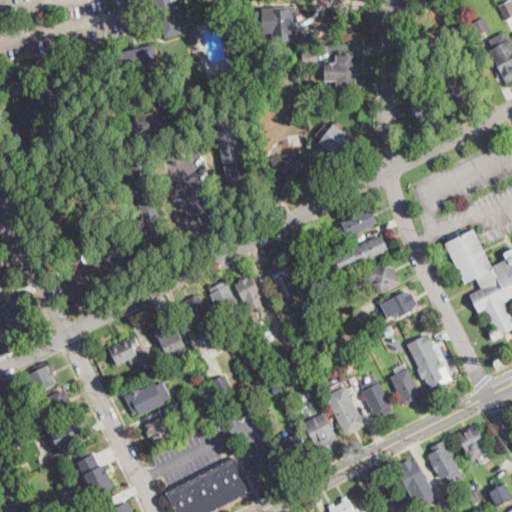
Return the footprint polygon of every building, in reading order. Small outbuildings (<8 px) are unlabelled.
[(180,0),(175,1),(178,11),(183,10),(185,20),(180,21),(183,35),(166,39),(157,0),(154,1),(152,0),(180,0)] [(511,17),(506,20),(503,13),(499,6),(503,4),(510,0),(511,0),(511,17)] [(295,6),(294,42),(273,42),(273,33),(266,33),(266,16),(273,16),(273,6),(295,6)] [(478,36),(472,23),(485,16),(492,30),(478,36)] [(489,47),(506,81),(511,78),(511,38),(511,37),(508,39),(504,31),(489,38),(493,46),(489,47)] [(152,64),(153,69),(133,73),(132,67),(114,71),(115,77),(94,82),(93,77),(82,80),(79,62),(156,45),(159,62),(152,64)] [(319,63),(306,65),(303,49),(316,47),(319,63)] [(352,51),(352,55),(363,55),(362,75),(358,75),(358,87),(338,87),(338,81),(326,81),(326,62),(337,62),(337,54),(348,54),(348,51),(352,51)] [(70,78),(53,101),(58,104),(42,125),(38,122),(21,144),(6,133),(15,122),(16,120),(26,107),(25,104),(25,99),(25,98),(27,96),(28,96),(30,94),(36,95),(49,77),(50,76),(56,68),(70,78)] [(224,70),(225,74),(230,73),(231,81),(212,85),(211,78),(220,76),(219,71),(224,70)] [(451,108),(440,86),(460,76),(471,98),(451,108)] [(438,110),(419,120),(409,99),(428,89),(438,110)] [(193,102),(195,109),(200,107),(204,125),(138,140),(134,123),(138,122),(137,117),(158,112),(158,116),(172,113),(171,107),(193,102)] [(233,116),(234,121),(239,120),(243,141),(239,142),(244,165),(249,164),(253,185),(247,186),(249,193),(232,197),(216,120),(233,116)] [(339,169),(326,158),(332,152),(320,142),(336,123),(360,142),(339,169)] [(291,176),(277,178),(273,158),(303,152),(306,171),(291,174),(291,176)] [(149,158),(166,235),(146,240),(145,232),(141,233),(137,214),(141,213),(136,189),(131,190),(126,169),(132,168),(130,162),(149,158)] [(365,230),(351,237),(349,233),(340,237),(336,229),(344,225),(342,221),(370,207),(374,215),(375,217),(378,223),(373,225),(365,230)] [(487,252),(494,266),(502,262),(509,259),(506,253),(511,250),(511,297),(510,298),(511,300),(506,302),(511,314),(511,329),(505,333),(503,334),(504,336),(502,337),(494,341),(489,330),(495,327),(487,311),(481,315),(476,305),(473,299),(470,294),(482,288),(481,285),(479,282),(477,278),(466,284),(445,243),(475,229),(479,238),(485,250),(487,252)] [(390,250),(362,265),(360,260),(356,261),(352,253),(355,251),(354,249),(382,234),(385,241),(387,243),(390,250)] [(280,258),(282,261),(286,259),(295,275),(291,277),(300,293),(288,300),(269,268),(274,265),(273,262),(280,258)] [(402,282),(380,294),(374,283),(370,286),(363,273),(390,258),(396,269),(397,271),(402,282)] [(253,276),(262,293),(245,302),(236,285),(241,282),(239,279),(245,276),(246,279),(253,276)] [(225,281),(227,286),(229,285),(241,309),(234,313),(233,314),(222,319),(211,294),(213,293),(211,288),(225,281)] [(407,309),(409,313),(404,316),(402,317),(400,313),(394,316),(391,317),(390,318),(382,303),(406,292),(410,300),(411,302),(413,306),(407,309)] [(200,294),(220,338),(213,341),(211,342),(208,335),(198,340),(192,327),(192,326),(181,303),(189,300),(191,299),(200,294)] [(29,318),(33,317),(37,326),(26,332),(25,330),(16,335),(2,307),(19,298),(29,318)] [(174,318),(186,344),(167,353),(155,327),(162,324),(161,322),(167,319),(168,321),(174,318)] [(396,332),(388,336),(384,328),(391,324),(396,332)] [(436,354),(438,358),(440,357),(444,366),(447,364),(450,372),(454,380),(447,384),(444,385),(432,391),(426,379),(425,380),(419,369),(421,368),(415,357),(408,344),(414,340),(428,333),(436,354)] [(136,349),(141,359),(140,360),(132,364),(129,359),(117,364),(110,347),(119,343),(122,342),(136,336),(141,347),(140,347),(138,348),(136,349)] [(262,346),(255,349),(255,348),(254,346),(252,343),(259,339),(262,346)] [(167,365),(153,372),(148,361),(149,361),(161,355),(162,355),(167,365)] [(413,401),(406,405),(393,379),(389,372),(407,363),(422,393),(423,396),(417,399),(413,401)] [(58,384),(39,393),(38,391),(24,398),(20,389),(17,384),(18,383),(31,377),(29,373),(48,364),(58,384)] [(178,374),(168,380),(167,378),(165,374),(164,372),(175,367),(178,374)] [(308,384),(305,386),(299,373),(310,367),(311,368),(317,380),(316,380),(314,381),(308,384)] [(280,378),(273,382),(269,375),(276,371),(280,378)] [(233,391),(235,395),(227,399),(225,395),(223,396),(214,380),(227,373),(235,390),(233,391)] [(377,378),(379,383),(382,382),(383,383),(393,405),(391,406),(393,410),(387,413),(385,414),(379,417),(377,412),(374,414),(373,413),(364,393),(363,391),(364,390),(365,390),(363,385),(368,383),(377,379),(377,378)] [(165,384),(171,398),(172,400),(143,414),(141,416),(139,412),(135,414),(133,409),(132,407),(126,396),(126,395),(139,388),(140,389),(142,393),(164,382),(165,384)] [(326,393),(347,433),(366,423),(346,383),(326,393)] [(283,389),(275,393),(273,387),(280,384),(283,389)] [(211,398),(201,402),(197,394),(207,390),(211,398)] [(313,397),(305,401),(301,394),(309,390),(313,397)] [(68,391),(71,399),(72,401),(78,413),(70,417),(34,434),(33,432),(28,423),(25,416),(44,408),(41,401),(48,398),(63,391),(63,392),(64,393),(68,391)] [(249,399),(240,403),(240,402),(237,397),(246,393),(248,398),(249,399)] [(179,408),(168,414),(164,407),(176,401),(179,408)] [(327,444),(319,448),(306,422),(312,419),(319,416),(325,413),(326,412),(338,437),(339,439),(331,443),(327,444)] [(18,429),(5,436),(0,427),(0,421),(10,415),(18,429)] [(168,415),(172,423),(177,421),(182,430),(156,443),(153,437),(150,438),(147,432),(150,431),(147,426),(168,415)] [(68,444),(56,450),(55,450),(56,450),(50,454),(45,444),(44,445),(40,438),(46,435),(45,434),(71,420),(75,418),(81,431),(74,434),(77,439),(76,439),(68,444)] [(188,425),(182,428),(180,423),(186,420),(188,425)] [(488,456),(480,460),(479,458),(474,460),(459,433),(466,429),(468,428),(477,423),(492,451),(486,454),(488,456)] [(300,435),(300,436),(302,435),(308,447),(306,449),(307,452),(304,454),(306,458),(304,459),(302,460),(300,461),(296,454),(289,458),(281,443),(281,442),(292,436),(290,431),(296,428),(300,435)] [(18,440),(7,446),(4,440),(15,435),(18,440)] [(445,439),(465,477),(461,480),(459,476),(450,480),(448,476),(444,478),(442,479),(441,476),(429,454),(435,451),(432,446),(434,445),(436,444),(445,439)] [(24,459),(16,463),(10,452),(18,447),(24,459)] [(97,487),(84,493),(71,466),(94,451),(115,483),(100,484),(101,485),(97,487)] [(74,459),(68,462),(65,456),(71,453),(74,459)] [(254,489),(209,511),(180,511),(169,490),(236,454),(254,489)] [(14,469),(6,474),(0,462),(0,460),(2,460),(7,457),(8,457),(14,469)] [(65,467),(58,470),(55,463),(62,459),(65,467)] [(411,459),(414,464),(418,462),(438,497),(429,503),(423,491),(421,492),(420,493),(414,496),(410,488),(408,488),(404,481),(403,478),(404,477),(400,470),(403,468),(401,465),(411,459)] [(499,483),(488,489),(484,480),(494,475),(494,474),(498,482),(499,483)] [(511,498),(498,506),(490,491),(507,482),(511,491),(511,498)] [(84,511),(72,511),(61,491),(74,484),(88,510),(84,511)] [(4,498),(1,490),(7,487),(11,495),(4,498)] [(485,498),(478,502),(473,492),(474,492),(476,490),(479,489),(485,498)] [(352,501),(356,509),(359,507),(361,511),(332,511),(329,506),(331,505),(333,504),(334,503),(335,506),(343,502),(342,499),(344,498),(346,497),(349,495),(352,501)] [(491,503),(488,505),(484,500),(488,498),(488,497),(492,502),(491,503)] [(106,511),(128,502),(129,501),(129,503),(133,511),(106,511)]
